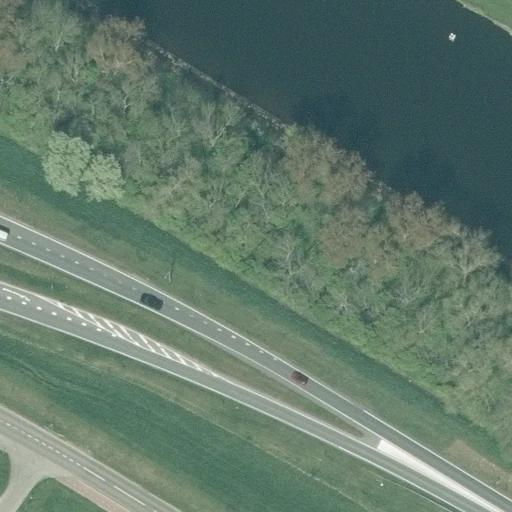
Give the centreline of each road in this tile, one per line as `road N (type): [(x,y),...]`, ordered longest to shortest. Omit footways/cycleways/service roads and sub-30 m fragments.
road 1 (primary): [(501,511),(277,366),(0,231)]
road 2 (primary): [(0,294),(141,347),(488,511)]
road 3 (tertiary): [(152,511),(42,445)]
